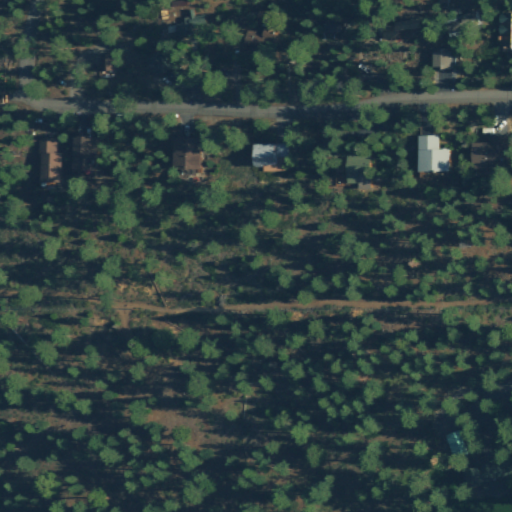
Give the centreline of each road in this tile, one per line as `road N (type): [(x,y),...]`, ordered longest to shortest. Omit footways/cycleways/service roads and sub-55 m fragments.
road 1 (track): [(511,300),(164,310),(0,289)]
road 2 (residential): [(32,99),(317,111),(511,93)]
